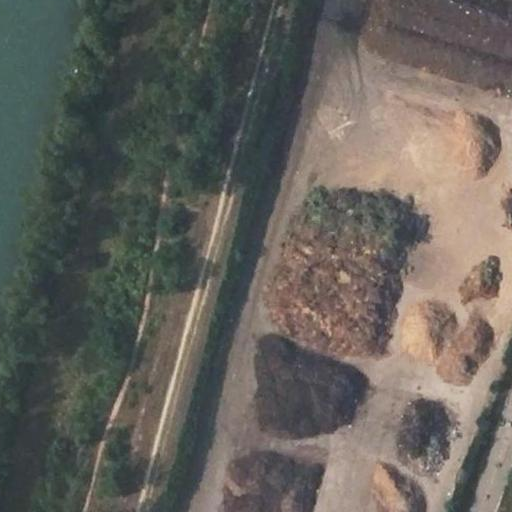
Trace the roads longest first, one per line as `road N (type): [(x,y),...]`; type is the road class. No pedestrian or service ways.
road 1 (track): [(4,511),(140,0)]
road 2 (track): [(140,511),(272,0)]
